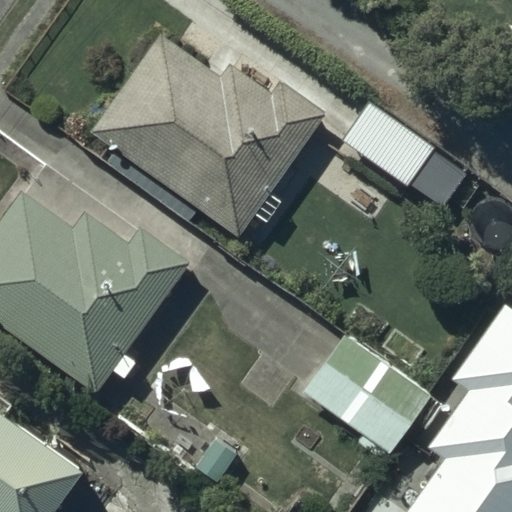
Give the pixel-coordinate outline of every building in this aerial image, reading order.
[(156,18),(87,120),(239,225),(251,208),(266,219),(285,191),(271,182),(326,101),(277,68),(269,81),(225,51),(218,61),(156,18)] [(430,139),(406,174),(443,199),(467,165),(430,139)] [(18,179),(0,203),(0,312),(95,382),(110,361),(123,371),(137,351),(124,342),(189,252),(136,213),(123,232),(82,202),(71,217),(18,179)] [(511,511),(511,299),(499,291),(448,368),(465,379),(426,438),(439,447),(398,509),(375,493),(362,511),(511,511)] [(341,324),(300,379),(360,424),(353,434),(379,453),(427,387),(341,324)] [(0,511),(35,511),(80,450),(0,394),(6,386),(0,381),(0,511)]
